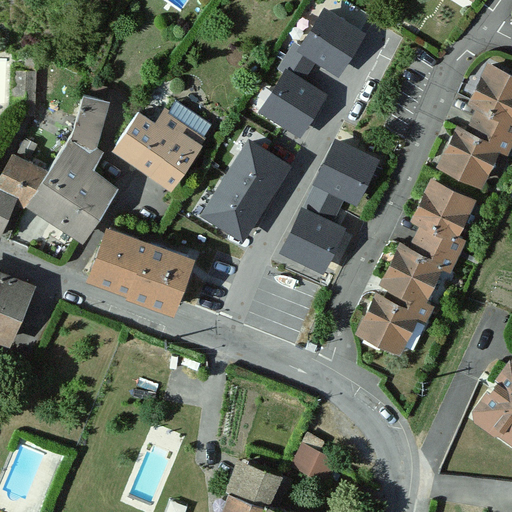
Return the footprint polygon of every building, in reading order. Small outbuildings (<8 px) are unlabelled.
[(326,8),(305,43),(318,51),(339,63),(360,29),(326,8)] [(301,80),(318,51),(305,43),(287,71),(301,80)] [(486,107),(480,119),(511,133),(511,76),(494,67),(477,102),(486,107)] [(287,71),(265,106),(300,127),(321,93),(301,80),(287,71)] [(52,167),(47,173),(96,210),(112,186),(90,169),(102,151),(96,145),(103,96),(82,94),(80,119),(79,133),(52,167)] [(139,111),(118,145),(174,183),(201,142),(198,140),(211,121),(175,97),(159,124),(139,111)] [(507,154),(511,144),(511,133),(480,119),(472,135),(463,131),(446,166),(482,183),(498,150),(507,154)] [(253,137),(232,172),(266,192),(288,158),(253,137)] [(335,142),(318,178),(345,191),(354,195),(371,159),(335,142)] [(47,173),(52,167),(16,154),(0,182),(0,230),(17,191),(27,198),(47,173)] [(266,192),(232,172),(211,206),(245,226),(266,192)] [(96,210),(47,173),(27,198),(81,235),(96,210)] [(330,222),(345,191),(318,178),(303,209),(330,222)] [(430,223),(424,236),(460,253),(466,239),(457,234),(473,201),(437,183),(420,218),(430,223)] [(303,209),(286,246),(323,263),(340,227),(330,222),(303,209)] [(113,225),(93,273),(173,299),(189,252),(113,225)] [(460,253),(424,236),(416,252),(407,247),(390,282),(400,286),(425,299),(441,267),(451,271),(460,253)] [(0,333),(10,337),(31,286),(0,273),(0,333)] [(425,299),(400,286),(393,300),(383,296),(366,331),(402,348),(418,314),(427,319),(435,304),(425,299)] [(511,372),(475,420),(495,435),(511,433),(511,372)] [(319,444),(304,437),(292,465),(323,484),(333,465),(314,454),(319,444)] [(286,475),(250,466),(239,498),(236,496),(230,511),(288,511),(272,506),(286,475)]
